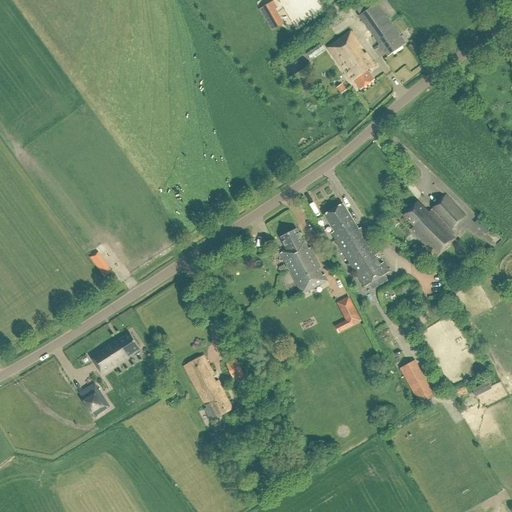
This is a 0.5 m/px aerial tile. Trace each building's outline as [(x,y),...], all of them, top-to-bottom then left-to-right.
[(387,56),(390,54),(404,44),(377,3),(359,16),(387,56)] [(361,89),(375,79),(368,70),(375,65),(351,31),(329,47),(352,81),(355,79),(361,89)] [(316,43),(308,51),(313,56),(321,48),(316,43)] [(290,77),(306,61),(299,54),(283,70),(290,77)] [(342,84),(336,88),(341,94),(346,90),(342,84)] [(465,217),(445,197),(427,214),(416,203),(403,216),(413,226),(410,229),(414,233),(412,234),(436,258),(450,244),(447,240),(453,235),(450,232),(465,217)] [(358,230),(342,204),(323,216),(331,229),(329,231),(363,287),(388,272),(383,264),(379,265),(374,256),(378,254),(362,228),(358,230)] [(395,228),(400,224),(395,218),(390,222),(395,228)] [(302,242),(295,229),(281,237),(287,250),(280,254),(302,294),(327,281),(324,275),(322,276),(318,269),(320,268),(310,248),(307,249),(303,241),(302,242)] [(90,257),(94,262),(100,257),(97,253),(90,257)] [(101,272),(104,277),(111,272),(107,267),(101,272)] [(361,320),(353,306),(341,312),(346,321),(336,326),(339,332),(361,320)] [(130,333),(85,361),(100,384),(145,355),(130,333)] [(211,421),(233,409),(218,381),(215,382),(212,375),(214,374),(204,355),(184,366),(207,408),(205,409),(211,421)] [(226,364),(234,380),(243,376),(236,359),(226,364)] [(400,369),(419,404),(434,396),(414,360),(400,369)] [(171,393),(174,398),(180,395),(177,389),(171,393)] [(95,395),(85,401),(95,416),(99,414),(100,413),(101,412),(102,411),(110,407),(106,401),(101,405),(95,395)] [(268,441),(263,444),(266,450),(271,447),(268,441)]
